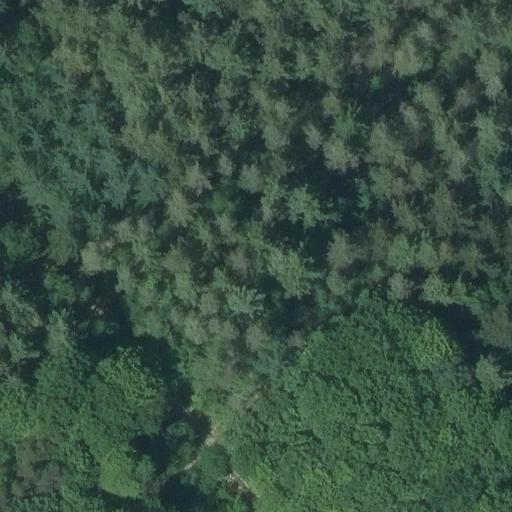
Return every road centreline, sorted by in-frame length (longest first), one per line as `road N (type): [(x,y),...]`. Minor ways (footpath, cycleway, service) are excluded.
road 1 (track): [(73,294),(92,260),(119,236),(430,0)]
road 2 (track): [(0,223),(211,448)]
road 3 (track): [(0,410),(169,403)]
